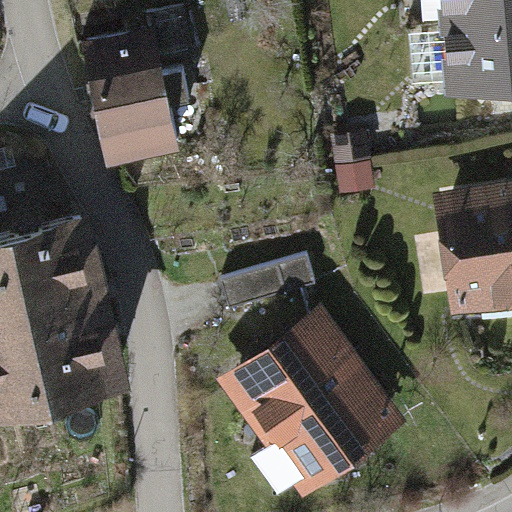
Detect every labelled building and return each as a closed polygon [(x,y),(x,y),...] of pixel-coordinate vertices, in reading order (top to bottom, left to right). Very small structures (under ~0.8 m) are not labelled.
[(511,0),(439,0),(443,29),(511,22),(511,0)] [(163,15),(89,29),(114,154),(188,140),(163,15)] [(511,22),(443,29),(450,97),(511,90),(511,22)] [(511,175),(435,187),(455,319),(511,310),(511,175)] [(73,208),(0,224),(0,406),(114,380),(73,208)] [(314,302),(218,373),(304,488),(400,416),(314,302)]
